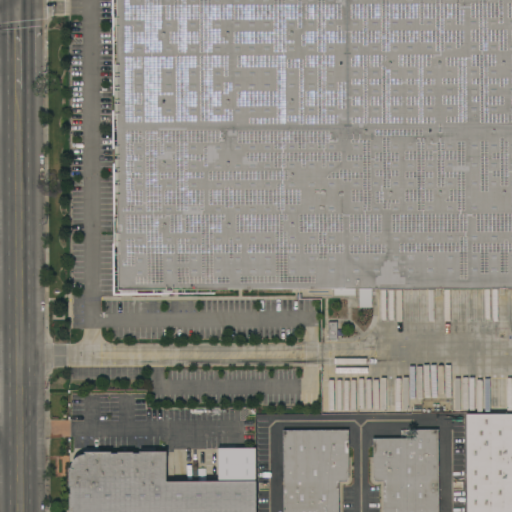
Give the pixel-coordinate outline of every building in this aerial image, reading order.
[(111,0),(511,0),(511,290),(112,292),(111,0)] [(466,511),(466,414),(511,414),(511,511),(466,511)] [(347,430),(348,479),(348,480),(347,481),(346,482),(338,482),(338,511),(282,511),(282,431),(347,430)] [(437,511),(383,511),(383,482),(375,481),(374,481),(373,480),(372,478),(372,439),(400,439),(400,430),(437,430),(437,511)] [(68,511),(68,494),(70,494),(70,487),(67,487),(67,468),(69,468),(70,465),(71,462),(74,458),(77,456),(80,455),(83,455),(83,452),(110,452),(110,454),(117,454),(117,453),(132,452),(132,454),(138,454),(138,452),(165,452),(165,482),(255,482),(255,511),(68,511)]
